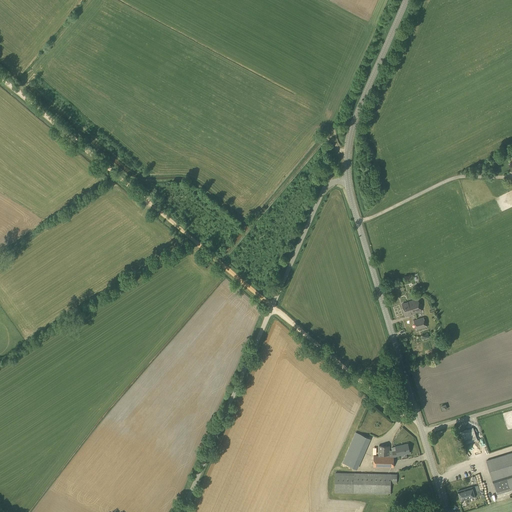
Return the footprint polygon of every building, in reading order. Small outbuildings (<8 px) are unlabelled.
[(405,316),(421,311),(418,299),(402,304),(405,316)] [(417,330),(426,327),(424,317),(413,320),(417,330)] [(463,445),(477,440),(473,427),(459,432),(463,445)] [(357,470),(370,439),(355,432),(342,463),(357,470)] [(393,456),(410,453),(408,444),(395,447),(392,448),(392,451),(389,451),(389,447),(379,446),(379,456),(377,456),(374,456),(373,467),(393,468),(393,456)] [(511,452),(486,461),(492,481),(497,495),(511,489),(511,452)] [(397,483),(397,475),(391,475),(335,473),(334,493),(390,494),(391,483),(397,483)] [(479,490),(478,485),(472,487),(458,491),(459,495),(467,493),(467,494),(470,494),(469,492),(473,491),(473,492),(479,490)] [(467,493),(459,495),(461,501),(475,497),(475,496),(481,495),(481,497),(485,496),(484,494),(483,489),(479,490),(473,492),(473,491),(469,492),(470,494),(467,494),(467,493)]
